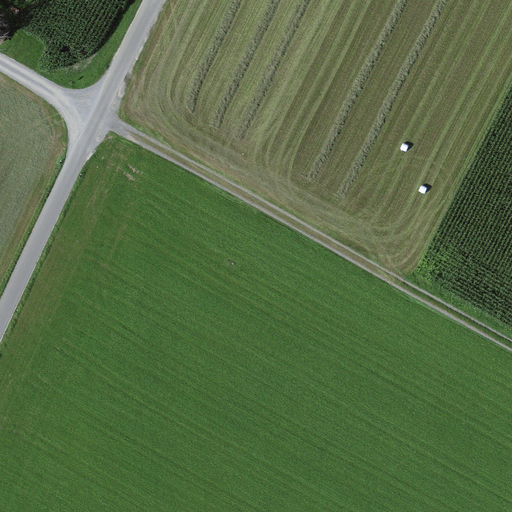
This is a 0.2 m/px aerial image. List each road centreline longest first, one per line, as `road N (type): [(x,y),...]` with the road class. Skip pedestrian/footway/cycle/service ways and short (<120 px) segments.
road 1 (track): [(511,350),(95,118)]
road 2 (residential): [(95,118),(0,329)]
road 3 (residential): [(154,0),(95,118)]
